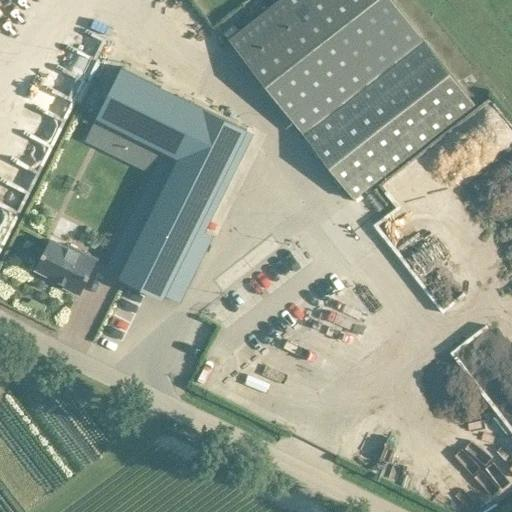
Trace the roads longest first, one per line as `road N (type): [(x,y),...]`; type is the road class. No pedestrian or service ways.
road 1 (unclassified): [(380,511),(0,319)]
road 2 (unknown): [(511,279),(464,331),(439,337),(394,301),(305,183)]
road 3 (unknown): [(305,183),(124,382)]
road 4 (unknown): [(149,0),(236,85),(305,183)]
road 5 (unknown): [(417,324),(305,407)]
